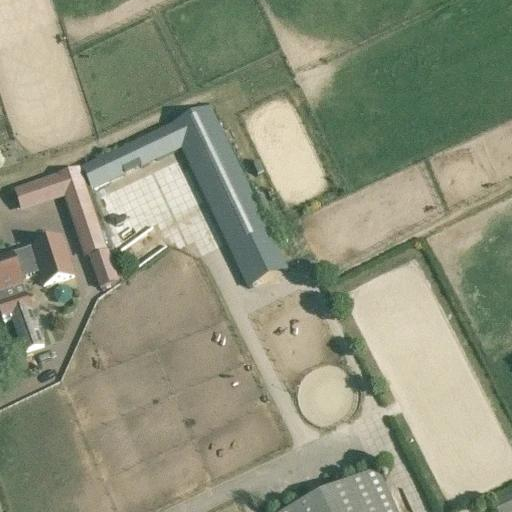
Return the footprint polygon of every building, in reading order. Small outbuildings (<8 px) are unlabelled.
[(213,109),(82,171),(93,193),(180,151),(188,167),(191,166),(251,290),(289,271),(229,148),(231,147),(213,109)] [(22,214),(54,203),(65,200),(84,260),(107,252),(80,170),(14,192),(22,214)] [(76,278),(64,240),(32,250),(44,289),(76,278)] [(86,261),(96,292),(115,286),(105,255),(86,261)] [(0,304),(0,305),(27,295),(21,278),(26,277),(22,267),(17,268),(14,256),(0,260),(0,304)] [(27,295),(0,305),(0,307),(4,319),(13,316),(26,354),(46,347),(33,308),(32,309),(27,295)] [(292,511),(396,511),(378,472),(292,511)] [(511,511),(511,494),(493,504),(496,511),(511,511)]
